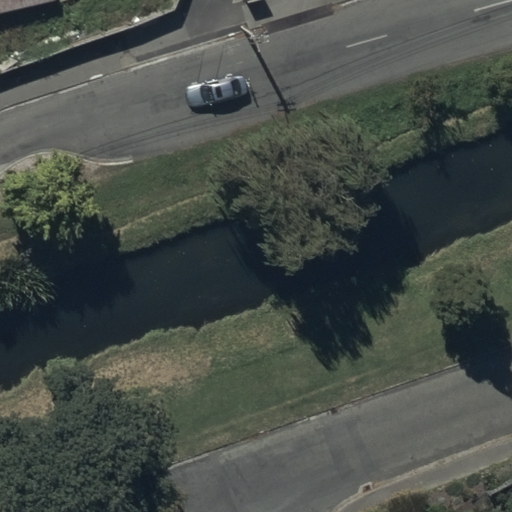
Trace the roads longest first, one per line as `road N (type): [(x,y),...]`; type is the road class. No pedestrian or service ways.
road 1 (residential): [(511,0),(161,111),(53,120),(0,142)]
road 2 (unclassified): [(511,389),(170,511)]
